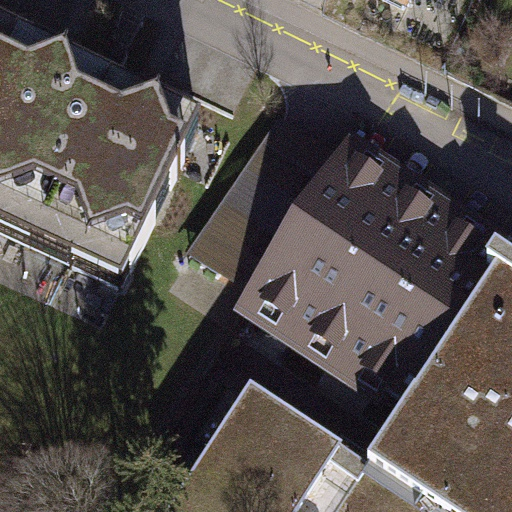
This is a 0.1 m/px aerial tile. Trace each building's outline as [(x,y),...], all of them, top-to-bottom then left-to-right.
[(381,0),(413,14),(419,0),(381,0)] [(0,215),(130,278),(198,138),(0,42),(0,215)] [(408,430),(376,480),(425,511),(511,511),(511,265),(326,144),(312,135),(218,280),(231,289),(253,303),(240,322),(408,430)] [(178,511),(315,511),(348,462),(250,400),(178,511)] [(425,511),(376,480),(348,462),(315,511),(425,511)]
